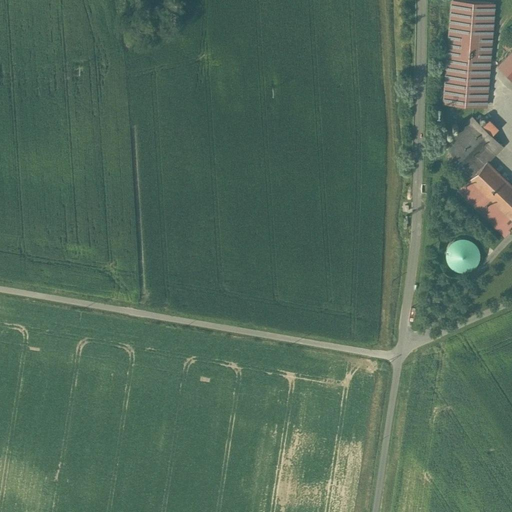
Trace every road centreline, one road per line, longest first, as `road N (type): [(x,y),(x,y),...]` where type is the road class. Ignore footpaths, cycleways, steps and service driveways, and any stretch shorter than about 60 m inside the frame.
road 1 (unclassified): [(397,357),(0,290)]
road 2 (unclassified): [(397,357),(416,233),(420,0)]
road 3 (unclassified): [(374,511),(397,357)]
